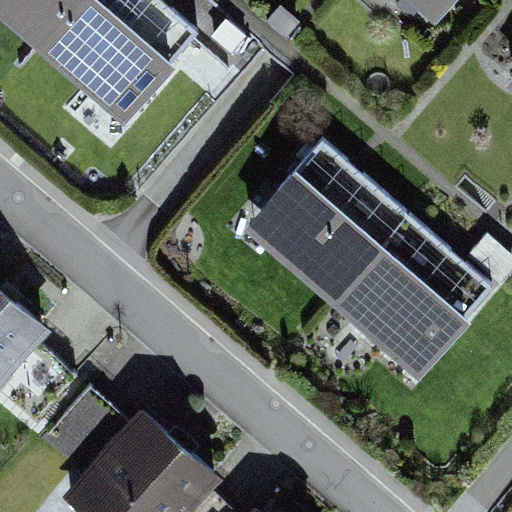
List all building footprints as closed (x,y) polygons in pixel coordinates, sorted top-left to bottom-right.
[(7,0),(118,100),(180,32),(144,0),(7,0)] [(416,368),(492,280),(319,132),(243,220),(416,368)] [(0,360),(35,320),(0,290),(0,360)] [(85,511),(176,511),(210,470),(128,406),(60,492),(85,511)] [(265,511),(253,502),(244,511),(265,511)]
